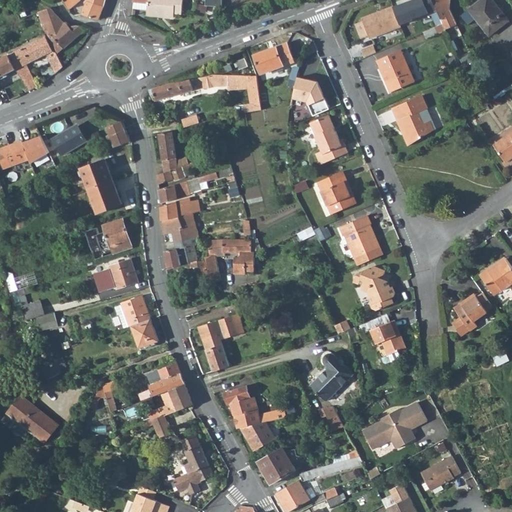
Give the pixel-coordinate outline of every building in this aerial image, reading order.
[(64,0),(69,9),(79,0),(64,0)] [(183,13),(184,0),(133,0),(133,8),(148,10),(148,14),(160,15),(160,13),(175,14),(176,13),(183,13)] [(450,0),(432,0),(446,29),(457,24),(450,8),(450,0)] [(509,22),(492,0),(481,0),(469,10),(490,37),(509,22)] [(103,7),(90,4),(84,3),(85,5),(83,10),(82,14),(98,20),(103,8),(103,7)] [(49,7),(39,11),(42,20),(43,22),(58,17),(49,7)] [(387,13),(386,10),(372,15),(373,18),(387,13)] [(373,18),(372,15),(355,21),(356,24),(349,26),(354,41),(361,38),(362,41),(393,29),(387,13),(373,18)] [(71,42),(59,29),(65,23),(62,20),(60,22),(58,17),(43,22),(45,28),(46,31),(47,33),(48,33),(58,53),(63,48),(64,49),(71,42)] [(71,42),(77,37),(87,28),(78,26),(73,26),(72,28),(66,22),(65,23),(59,29),(71,42)] [(25,64),(47,54),(54,67),(56,66),(58,71),(60,70),(63,66),(56,52),(54,52),(52,50),(46,36),(9,54),(16,69),(30,91),(31,90),(35,87),(39,85),(25,64)] [(295,60),(288,42),(255,55),(262,73),(295,60)] [(414,80),(400,48),(376,59),(390,91),(414,80)] [(0,77),(16,69),(9,54),(0,58),(0,77)] [(249,65),(246,58),(237,61),(240,69),(249,65)] [(189,91),(195,90),(215,85),(258,85),(257,76),(236,75),(214,74),(168,83),(154,87),(157,99),(189,91)] [(296,76),(292,97),(306,101),(312,114),(329,108),(317,81),(296,76)] [(428,106),(421,93),(391,106),(406,141),(435,127),(431,119),(435,117),(429,106),(428,106)] [(245,103),(246,112),(262,109),(261,101),(245,103)] [(192,113),(183,116),(186,126),(195,122),(192,113)] [(340,139),(328,114),(310,122),(322,150),(314,153),(319,164),(348,152),(342,138),(340,139)] [(109,135),(114,148),(130,142),(122,121),(106,127),(109,135)] [(71,126),(74,130),(82,126),(79,122),(71,126)] [(74,130),(71,126),(54,137),(64,155),(90,140),(82,126),(74,130)] [(173,131),(160,133),(166,172),(190,164),(196,162),(194,157),(188,159),(187,157),(178,160),(175,136),(177,135),(176,131),(174,132),(173,131)] [(511,157),(511,131),(494,144),(506,161),(511,157)] [(30,158),(23,140),(0,148),(0,156),(4,168),(30,158)] [(218,160),(230,156),(228,151),(217,155),(218,160)] [(205,163),(206,164),(218,160),(217,155),(204,159),(205,163)] [(106,159),(81,168),(89,189),(113,179),(106,159)] [(204,159),(196,162),(190,164),(192,168),(205,163),(204,159)] [(192,168),(190,164),(166,172),(158,175),(158,184),(159,184),(173,179),(176,180),(194,174),(192,168)] [(199,176),(200,180),(230,172),(233,181),(237,180),(233,165),(199,176)] [(318,181),(331,213),(354,203),(344,180),(347,179),(342,170),(318,181)] [(97,212),(122,203),(113,179),(89,189),(97,212)] [(190,193),(186,179),(161,189),(159,190),(162,202),(190,193)] [(347,179),(344,180),(354,203),(357,202),(347,179)] [(228,182),(232,197),(241,194),(237,180),(233,181),(228,182)] [(191,198),(190,195),(161,206),(162,219),(162,220),(193,212),(201,207),(200,197),(191,198)] [(172,241),(198,234),(193,212),(162,220),(166,243),(172,241)] [(367,215),(341,226),(344,236),(345,236),(358,266),(383,255),(376,239),(373,240),(367,225),(369,225),(371,224),(367,215)] [(100,226),(88,229),(90,235),(88,236),(95,259),(132,247),(123,218),(104,225),(106,231),(102,232),(100,226)] [(369,225),(367,225),(373,240),(376,239),(369,225)] [(200,239),(198,234),(172,241),(174,249),(194,246),(199,243),(200,239)] [(251,239),(221,238),(208,240),(210,256),(206,258),(211,278),(220,276),(217,256),(225,255),(225,252),(234,251),(235,255),(229,256),(230,273),(242,272),(241,270),(250,269),(249,250),(252,250),(251,239)] [(169,274),(172,273),(191,268),(195,280),(209,278),(204,261),(198,262),(194,246),(174,249),(167,250),(163,251),(168,269),(167,269),(169,274)] [(110,265),(111,268),(95,273),(101,291),(117,286),(118,289),(139,282),(131,258),(110,265)] [(494,267),(492,264),(480,273),(493,292),(501,286),(503,289),(511,283),(511,284),(511,265),(507,258),(494,267)] [(364,272),(358,274),(355,280),(367,285),(367,284),(371,285),(369,289),(371,294),(369,295),(373,306),(377,308),(392,301),(391,297),(394,295),(395,292),(392,286),(390,287),(387,279),(383,278),(382,276),(384,274),(386,271),(374,265),(372,269),(369,267),(364,269),(364,272)] [(16,277),(20,288),(41,282),(37,270),(16,277)] [(461,301),(454,306),(462,317),(455,322),(463,333),(470,328),(471,329),(478,324),(474,319),(487,310),(486,309),(492,305),(482,291),(477,295),(476,294),(463,304),(461,301)] [(461,301),(463,304),(476,294),(474,292),(461,301)] [(118,313),(119,312),(125,328),(132,326),(151,319),(142,295),(122,302),(122,303),(115,306),(118,313)] [(35,318),(45,315),(41,302),(23,307),(28,320),(35,318)] [(369,328),(389,319),(385,312),(355,325),(358,333),(369,328)] [(39,326),(56,321),(54,313),(45,315),(35,318),(39,326)] [(239,313),(198,327),(214,372),(230,367),(221,340),(239,334),(238,331),(240,330),(239,326),(236,327),(234,322),(241,320),(239,313)] [(352,325),(347,318),(335,323),(339,331),(352,325)] [(389,319),(394,332),(397,331),(391,318),(389,319)] [(141,347),(158,340),(151,319),(132,326),(141,347)] [(395,350),(403,346),(397,331),(394,332),(389,319),(369,328),(375,341),(380,339),(386,354),(395,350)] [(395,350),(386,354),(379,357),(381,361),(384,363),(396,358),(397,354),(395,350)] [(328,366),(312,385),(328,400),(353,372),(335,356),(333,354),(331,352),(329,351),(326,352),(324,353),(323,354),(322,357),(322,359),(323,362),(324,363),(328,366)] [(55,360),(59,369),(66,366),(62,357),(55,360)] [(41,366),(47,379),(61,373),(59,369),(55,360),(54,360),(41,366)] [(157,369),(161,379),(180,372),(175,361),(157,369)] [(155,395),(169,389),(184,383),(180,372),(161,379),(156,381),(151,384),(155,395)] [(116,381),(109,384),(111,391),(118,389),(116,381)] [(150,414),(153,420),(165,415),(193,403),(184,383),(169,389),(174,402),(163,407),(163,409),(150,414)] [(103,386),(108,407),(109,407),(115,406),(111,391),(109,384),(103,386)] [(231,403),(235,415),(237,429),(241,428),(266,421),(290,415),(289,411),(287,411),(285,409),(261,415),(259,410),(255,410),(248,387),(226,394),(229,404),(231,403)] [(60,425),(23,394),(3,418),(24,435),(29,429),(44,442),(60,425)] [(362,431),(372,449),(391,439),(396,449),(415,439),(409,429),(427,420),(417,402),(400,411),(399,409),(380,419),(381,421),(362,431)] [(128,405),(127,414),(137,414),(137,405),(128,405)] [(322,417),(329,416),(336,430),(345,426),(334,405),(319,409),(322,417)] [(154,422),(160,437),(172,433),(165,415),(153,420),(151,421),(152,423),(154,422)] [(241,428),(255,449),(275,438),(266,421),(241,428)] [(197,458),(206,454),(197,434),(182,441),(191,463),(198,460),(197,458)] [(296,469),(283,447),(258,461),(271,483),(296,469)] [(350,457),(359,455),(355,447),(348,449),(350,457)] [(198,483),(215,475),(206,454),(197,458),(198,460),(191,463),(186,465),(190,473),(175,480),(179,491),(188,488),(191,494),(201,490),(198,483)] [(299,473),(302,480),(312,477),(312,476),(318,475),(348,466),(362,462),(359,455),(350,457),(299,473)] [(461,473),(451,456),(421,472),(430,490),(454,478),(453,477),(461,473)] [(368,472),(371,479),(381,474),(377,467),(368,472)] [(120,476),(114,474),(111,482),(117,485),(120,476)] [(288,511),(309,498),(297,479),(275,494),(287,511),(288,511)] [(386,508),(388,511),(416,511),(402,483),(389,490),(396,503),(386,508)] [(145,487),(134,511),(171,511),(174,507),(161,502),(162,501),(158,499),(160,493),(146,486),(145,487)] [(335,488),(324,493),(328,501),(339,495),(335,488)] [(191,494),(180,499),(190,503),(194,494),(191,494)] [(327,501),(331,508),(343,502),(340,495),(339,495),(328,501),(327,501)] [(74,505),(88,510),(91,505),(76,499),(74,505)]
